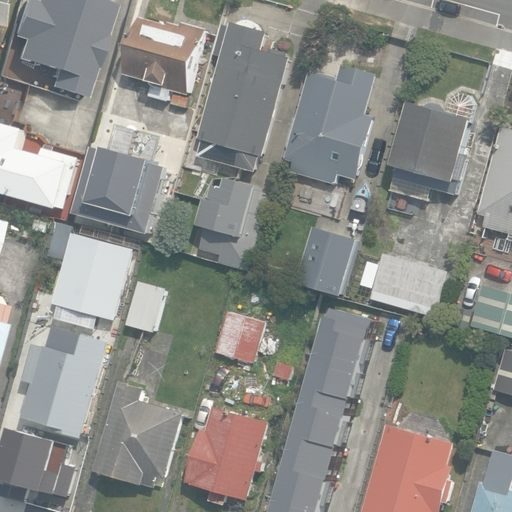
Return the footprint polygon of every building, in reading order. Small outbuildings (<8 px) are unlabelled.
[(103,34),(113,4),(106,2),(104,0),(22,0),(10,35),(21,39),(15,57),(53,70),(48,86),(82,98),(93,67),(95,67),(104,35),(103,34)] [(174,91),(194,96),(213,28),(182,20),(181,23),(169,20),(168,24),(142,16),(126,75),(151,82),(154,85),(151,96),(171,101),(174,91)] [(265,50),(270,32),(264,31),(264,28),(263,25),(260,23),(256,21),(252,20),(247,20),(242,22),(240,24),(233,22),(201,139),(205,140),(201,156),(258,172),(263,155),(266,156),(293,58),(290,57),(291,53),(274,48),(273,52),(265,50)] [(286,169),(339,185),(342,174),(360,180),(378,117),(369,115),(380,74),(345,65),(341,78),(324,72),(319,75),(312,73),(286,169)] [(0,95),(18,100),(22,85),(1,80),(0,84),(0,95)] [(475,120),(473,120),(478,104),(473,95),(463,92),(453,97),(448,112),(412,102),(394,165),(399,167),(392,190),(431,201),(435,188),(460,195),(464,181),(466,180),(472,156),(466,154),(472,132),(475,133),(478,122),(475,121),(475,120)] [(3,123),(0,121),(0,191),(59,208),(60,206),(67,208),(81,158),(56,150),(57,147),(47,144),(46,148),(44,147),(42,154),(23,149),(28,129),(21,127),(23,122),(4,117),(3,123)] [(489,216),(486,227),(511,234),(509,240),(511,240),(511,128),(503,132),(480,214),(489,216)] [(113,152),(100,148),(81,214),(156,235),(175,169),(162,165),(162,162),(114,149),(113,152)] [(211,200),(207,199),(201,224),(209,227),(204,248),(223,253),(221,263),(253,271),(267,216),(261,214),(267,191),(259,189),(259,185),(229,178),(226,189),(215,186),(211,200)] [(47,233),(50,222),(37,218),(34,229),(47,233)] [(0,340),(5,324),(3,324),(8,306),(1,296),(0,296),(0,235),(4,221),(0,220),(0,340)] [(65,260),(75,226),(59,222),(50,256),(65,260)] [(137,249),(74,232),(55,303),(60,304),(56,318),(97,329),(100,316),(118,321),(137,249)] [(342,290),(356,241),(326,232),(311,281),(342,290)] [(453,271),(386,252),(383,264),(370,260),(363,285),(376,288),(373,299),(439,318),(453,271)] [(141,281),(129,324),(157,332),(169,288),(141,281)] [(474,326),(511,336),(511,292),(486,285),(474,326)] [(470,329),(475,312),(461,308),(456,325),(470,329)] [(267,321),(229,310),(218,352),(255,362),(267,321)] [(332,511),(384,331),(382,330),(385,322),(342,310),(285,511),(332,511)] [(48,428),(84,438),(112,342),(54,325),(49,346),(46,345),(45,347),(35,344),(24,381),(34,384),(24,417),(49,424),(48,428)] [(511,349),(509,349),(497,389),(511,393),(511,349)] [(296,367),(280,362),(276,375),(292,380),(296,367)] [(146,388),(123,381),(97,471),(144,485),(145,484),(156,487),(159,476),(168,478),(187,412),(148,401),(151,393),(146,391),(146,388)] [(231,494),(251,500),(258,471),(264,472),(266,462),(261,461),(271,421),(215,406),(209,430),(204,429),(188,482),(214,490),(211,500),(227,505),(231,494)] [(390,424),(364,511),(443,511),(446,502),(450,503),(457,480),(452,479),(456,466),(451,465),(458,443),(390,424)] [(483,481),(474,511),(511,511),(511,453),(497,450),(487,482),(483,481)]
